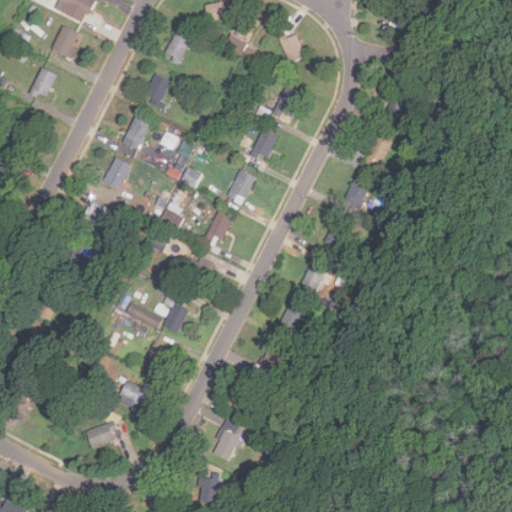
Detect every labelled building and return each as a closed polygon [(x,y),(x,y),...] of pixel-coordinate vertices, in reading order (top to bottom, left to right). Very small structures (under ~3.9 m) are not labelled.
[(61,0),(57,8),(86,23),(91,14),(93,15),(101,1),(99,0),(61,0)] [(392,0),(388,15),(403,19),(407,0),(392,0)] [(232,17),(230,1),(206,4),(208,20),(232,17)] [(52,48),(71,59),(78,47),(74,44),(80,33),(65,25),(52,48)] [(164,56),(179,64),(192,38),(177,30),(164,56)] [(306,55),(294,31),(279,38),(290,62),(306,55)] [(243,55),(248,43),(230,35),(225,47),(243,55)] [(260,54),(250,49),(246,56),(256,62),(260,54)] [(57,74),(42,67),(32,90),(47,97),(57,74)] [(151,95),(147,102),(158,108),(173,81),(158,73),(147,93),(151,95)] [(275,111),(290,117),(300,93),(286,87),(275,111)] [(387,112),(402,118),(411,94),(396,88),(387,112)] [(123,142),(138,149),(151,122),(136,115),(123,142)] [(252,152),(267,160),(279,135),(264,128),(252,152)] [(162,143),(174,149),(180,137),(168,132),(162,143)] [(378,175),(395,141),(379,133),(362,167),(378,175)] [(168,173),(180,179),(196,146),(185,140),(179,153),(183,155),(176,170),(171,167),(168,173)] [(16,163),(0,154),(0,189),(2,190),(16,163)] [(131,165),(116,158),(104,181),(119,189),(131,165)] [(182,180),(195,188),(203,174),(189,167),(182,180)] [(256,177),(241,170),(229,195),(243,203),(256,177)] [(346,199),(361,206),(371,182),(356,176),(346,199)] [(81,227),(97,234),(108,208),(93,201),(81,227)] [(184,217),(167,209),(160,222),(177,231),(184,217)] [(234,219),(220,211),(208,231),(221,240),(234,219)] [(340,249),(353,225),(338,217),(325,242),(340,249)] [(172,234),(158,227),(149,246),(163,253),(172,234)] [(70,247),(59,269),(75,278),(86,255),(70,247)] [(198,286),(211,262),(199,255),(186,279),(198,286)] [(315,295),(327,270),(312,263),(300,288),(315,295)] [(35,313),(50,320),(62,297),(47,289),(35,313)] [(166,326),(179,332),(191,309),(168,297),(163,305),(174,311),(166,326)] [(156,328),(162,320),(133,302),(127,311),(156,328)] [(303,310),(291,304),(280,329),(292,335),(303,310)] [(42,332),(27,325),(15,350),(30,357),(42,332)] [(143,367),(158,375),(169,351),(154,344),(143,367)] [(258,369),(272,377),(287,352),(272,344),(258,369)] [(8,382),(16,409),(33,404),(25,377),(8,382)] [(119,401),(140,410),(149,389),(128,380),(119,401)] [(237,410),(253,418),(266,392),(250,384),(237,410)] [(86,432),(92,448),(116,439),(112,430),(116,429),(114,422),(86,432)] [(241,434),(226,426),(212,452),(228,461),(241,434)] [(221,475),(211,473),(209,479),(203,478),(198,500),(215,504),(221,475)] [(32,511),(0,511),(0,507),(1,505),(6,507),(10,501),(32,511)]
